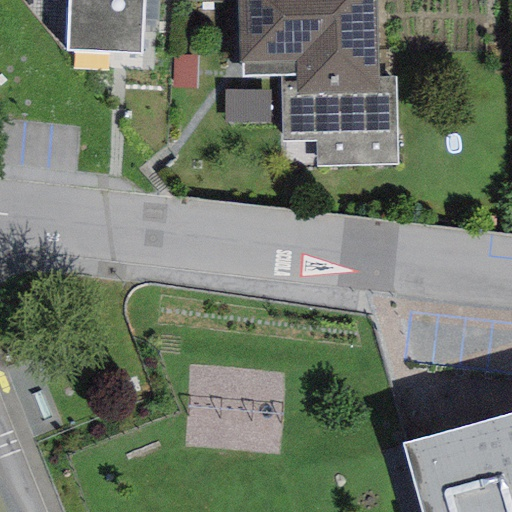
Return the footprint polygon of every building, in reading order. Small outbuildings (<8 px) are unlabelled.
[(144,0),(66,0),(65,52),(142,55),(143,34),(144,0)] [(144,0),(143,34),(157,34),(158,0),(144,0)] [(375,0),(237,0),(241,77),(280,76),(282,143),(316,142),(316,167),(398,164),(394,78),(379,78),(375,0)] [(196,90),(197,57),(171,57),(170,90),(196,90)] [(269,125),(269,92),(224,92),(224,125),(269,125)] [(511,511),(511,413),(401,444),(420,511),(511,511)]
